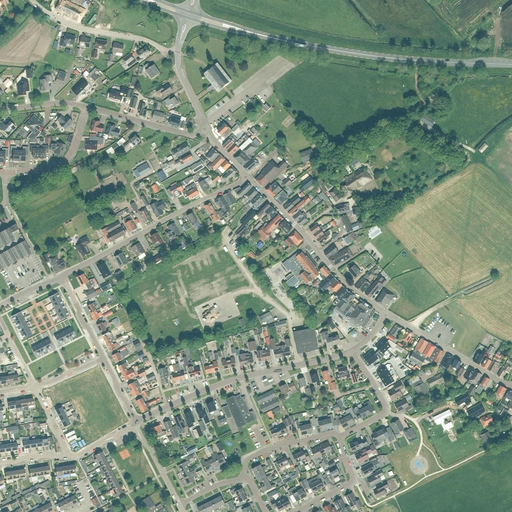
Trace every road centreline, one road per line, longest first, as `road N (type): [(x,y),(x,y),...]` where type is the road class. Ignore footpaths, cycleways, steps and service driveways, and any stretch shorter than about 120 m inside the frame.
road 1 (primary): [(511,64),(384,57),(283,40)]
road 2 (residential): [(136,420),(225,382),(351,350)]
road 3 (unclassified): [(59,278),(246,176)]
road 4 (residential): [(177,51),(76,26),(31,0)]
road 5 (tertiary): [(511,386),(386,313)]
road 6 (unclassified): [(205,127),(191,135),(86,107)]
road 7 (residential): [(341,437),(385,411),(351,350)]
road 8 (unclassified): [(4,171),(64,161),(86,107)]
road 9 (residential): [(341,437),(267,448),(247,458),(243,478)]
